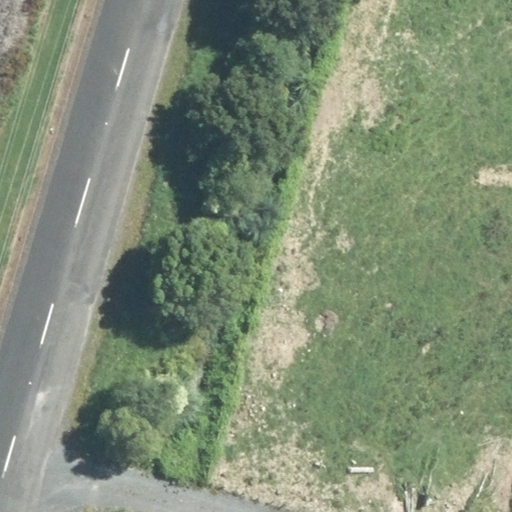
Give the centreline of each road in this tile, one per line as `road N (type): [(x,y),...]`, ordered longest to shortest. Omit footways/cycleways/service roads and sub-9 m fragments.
road 1 (unclassified): [(5,511),(156,0)]
road 2 (unknown): [(19,462),(186,511)]
